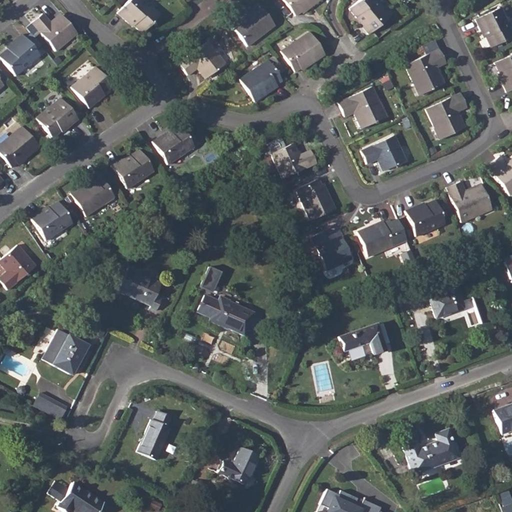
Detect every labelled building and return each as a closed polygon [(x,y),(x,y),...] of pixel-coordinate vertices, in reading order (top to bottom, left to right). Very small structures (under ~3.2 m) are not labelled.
[(127,0),(115,13),(124,22),(126,21),(132,26),(140,34),(157,15),(141,0),(127,0)] [(281,0),(294,16),(299,11),(309,4),(311,5),(317,0),(281,0)] [(358,0),(348,9),(354,17),(359,23),(358,24),(366,35),(388,17),(373,0),(358,0)] [(246,14),(236,22),(230,27),(245,46),(272,25),(255,4),(245,12),(246,14)] [(473,20),(479,32),(480,31),(483,38),(488,48),(511,37),(497,8),(473,20)] [(49,25),(48,23),(40,14),(30,24),(53,52),(74,34),(60,17),(49,25)] [(293,72),(299,68),(309,61),(310,63),(323,54),(307,32),(279,51),(293,72)] [(12,44),(7,49),(0,54),(0,61),(13,77),(38,56),(20,35),(11,43),(12,44)] [(185,76),(194,69),(197,67),(205,77),(223,63),(206,42),(177,64),(185,76)] [(403,65),(410,82),(414,81),(421,94),(442,84),(435,68),(443,64),(436,49),(403,65)] [(511,54),(493,64),(497,74),(501,80),(499,81),(505,93),(511,89),(511,54)] [(265,94),(263,92),(274,85),(280,81),(276,75),(282,70),(276,62),(270,66),(266,60),(237,79),(253,101),(265,94)] [(96,100),(95,98),(101,93),(110,87),(93,67),(68,88),(86,109),(96,100)] [(381,119),(375,106),(378,104),(370,87),(336,103),(343,118),(352,113),(359,129),(381,119)] [(424,109),(432,126),(436,124),(442,138),(463,128),(456,112),(465,108),(457,93),(424,109)] [(50,138),(58,131),(65,126),(66,127),(75,119),(58,98),(33,119),(50,138)] [(0,157),(9,168),(14,163),(25,155),(26,156),(36,147),(19,126),(0,142),(0,157)] [(161,136),(160,135),(150,142),(165,165),(192,147),(177,126),(168,132),(161,136)] [(365,165),(375,160),(377,159),(382,171),(403,161),(392,136),(359,152),(365,165)] [(296,156),(290,144),(269,154),(281,179),(314,163),(308,150),(298,155),(296,156)] [(121,160),(120,158),(109,166),(125,189),(151,171),(137,150),(128,156),(121,160)] [(511,192),(511,158),(504,164),(498,156),(485,166),(508,196),(511,192)] [(479,175),(465,181),(468,188),(482,182),(479,175)] [(82,187),(80,185),(68,194),(83,217),(112,197),(98,176),(92,180),(82,187)] [(325,197),(320,186),(316,179),(294,190),(309,221),(333,209),(327,196),(325,197)] [(476,215),(475,212),(489,206),(479,184),(463,191),(459,181),(445,188),(460,222),(476,215)] [(415,208),(415,206),(403,211),(413,236),(443,224),(433,200),(423,205),(415,208)] [(40,212),(38,211),(27,218),(43,241),(69,224),(55,202),(46,208),(40,212)] [(369,228),(369,226),(355,232),(366,257),(398,244),(388,220),(381,223),(369,228)] [(328,244),(327,242),(322,232),(310,237),(326,270),(350,260),(340,238),(328,244)] [(298,245),(294,236),(285,241),(300,272),(308,269),(297,246),(298,245)] [(15,245),(0,257),(0,263),(6,270),(4,272),(0,275),(0,283),(5,289),(33,266),(15,245)] [(415,265),(409,251),(400,255),(405,269),(415,265)] [(126,268),(115,291),(149,306),(148,308),(154,311),(159,299),(153,296),(159,283),(126,268)] [(216,273),(207,268),(198,289),(208,293),(216,273)] [(427,297),(434,318),(462,308),(451,276),(446,278),(444,273),(437,275),(442,291),(427,297)] [(209,317),(208,320),(242,335),(252,313),(227,301),(218,298),(217,300),(203,294),(196,311),(209,317)] [(326,306),(319,309),(321,316),(329,313),(326,306)] [(366,342),(371,353),(383,349),(374,323),(336,336),(341,351),(366,342)] [(85,346),(57,330),(56,329),(39,359),(67,374),(74,362),(76,363),(85,346)] [(62,418),(68,406),(41,391),(34,403),(62,418)] [(511,403),(492,411),(500,434),(511,429),(511,403)] [(149,420),(135,452),(154,459),(167,428),(165,427),(169,417),(156,411),(151,421),(149,420)] [(401,446),(411,472),(412,474),(457,457),(447,429),(433,434),(436,441),(417,448),(414,441),(401,446)] [(342,469),(363,460),(355,441),(334,451),(342,469)] [(221,460),(215,472),(242,484),(255,456),(238,448),(230,465),(221,460)] [(67,489),(58,501),(60,502),(56,507),(62,511),(65,511),(69,508),(75,511),(94,511),(101,503),(71,482),(67,489)] [(339,492),(330,511),(356,511),(361,502),(339,492)]
